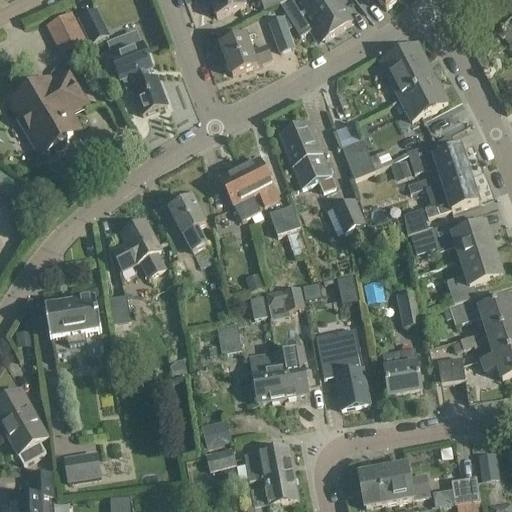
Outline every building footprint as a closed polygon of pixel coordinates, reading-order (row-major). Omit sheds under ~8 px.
[(209,0),(217,21),(246,11),(241,0),(209,0)] [(257,0),(263,13),(289,2),(287,0),(257,0)] [(325,44),(353,27),(335,0),(316,0),(311,4),(308,0),(293,0),(292,1),(290,2),(280,6),(301,41),(317,31),(325,44)] [(375,0),(387,13),(402,0),(375,0)] [(79,22),(92,49),(110,40),(97,13),(79,22)] [(73,17),(50,28),(64,58),(88,46),(73,17)] [(295,52),(283,20),(268,26),(280,58),(295,52)] [(136,35),(108,46),(112,58),(110,59),(120,83),(123,82),(127,92),(131,90),(143,118),(168,108),(157,79),(153,81),(149,72),(153,70),(144,46),(141,47),(136,35)] [(245,40),(221,49),(232,79),(272,64),(267,49),(250,54),(245,40)] [(381,66),(401,104),(415,96),(410,85),(417,81),(415,78),(428,71),(416,48),(381,66)] [(447,107),(428,71),(415,78),(417,81),(410,85),(415,96),(401,104),(412,125),(447,107)] [(52,83),(9,107),(39,159),(53,151),(57,153),(62,153),(66,151),(68,147),(68,142),(73,140),(62,120),(84,108),(68,80),(55,87),(52,83)] [(323,197),(336,191),(308,126),(278,139),(301,194),(319,186),(323,197)] [(343,153),(350,173),(362,168),(359,160),(366,157),(362,145),(343,153)] [(430,148),(407,156),(414,178),(436,170),(441,187),(469,178),(460,151),(454,153),(434,160),(430,148)] [(359,160),(362,168),(350,173),(355,184),(374,177),(368,162),(366,157),(359,160)] [(259,163),(239,173),(253,200),(259,198),(264,209),(279,202),(259,163)] [(395,182),(411,177),(406,164),(391,169),(395,182)] [(253,200),(239,173),(219,182),(233,210),(235,210),(243,226),(251,222),(261,217),(253,200)] [(432,210),(426,212),(430,223),(446,217),(446,216),(451,214),(452,215),(478,207),(469,178),(441,187),(427,192),(432,210)] [(206,228),(192,201),(169,213),(183,240),(184,239),(192,256),(205,249),(196,233),(206,228)] [(355,205),(334,213),(345,239),(366,231),(355,205)] [(301,233),(293,210),(270,218),(278,241),(287,238),(295,264),(309,259),(301,233)] [(428,233),(422,213),(404,219),(408,240),(428,233)] [(429,234),(410,240),(415,256),(434,249),(435,254),(436,257),(455,251),(460,266),(494,255),(485,228),(474,231),(457,237),(453,226),(429,234)] [(164,273),(156,257),(159,255),(145,227),(121,239),(126,249),(112,255),(122,274),(140,265),(148,281),(164,273)] [(453,311),(470,305),(478,303),(474,290),(502,281),(494,255),(460,266),(465,279),(445,286),(453,311)] [(261,276),(246,281),(251,296),(266,290),(261,276)] [(368,308),(385,305),(381,284),(364,287),(368,308)] [(319,288),(303,291),(306,306),(322,303),(319,288)] [(300,292),(267,297),(270,310),(285,307),(287,316),(304,313),(300,292)] [(424,329),(418,294),(396,298),(402,332),(424,329)] [(132,328),(127,300),(109,303),(113,331),(132,328)] [(250,303),(251,309),(254,324),(267,322),(263,301),(250,303)] [(96,302),(60,308),(69,350),(86,348),(84,339),(101,336),(96,302)] [(453,311),(448,312),(454,330),(481,322),(486,336),(486,337),(511,328),(511,313),(508,302),(478,312),(473,314),(470,305),(453,311)] [(60,308),(45,310),(51,344),(67,342),(60,308)] [(232,327),(228,314),(218,317),(221,330),(232,327)] [(34,349),(30,321),(23,322),(25,334),(16,335),(18,351),(34,349)] [(242,356),(237,328),(218,331),(221,359),(242,356)] [(486,336),(460,345),(461,346),(463,354),(474,351),(474,353),(490,348),(493,360),(511,354),(511,328),(486,337),(486,336)] [(356,334),(316,342),(325,383),(335,381),(341,414),(371,408),(356,334)] [(278,374),(283,404),(308,401),(301,354),(275,358),(278,374)] [(385,374),(390,402),(422,396),(418,368),(417,369),(414,354),(400,356),(382,358),(385,374)] [(511,381),(511,354),(493,360),(480,365),(484,378),(498,373),(501,385),(511,381)] [(258,408),(283,404),(278,374),(275,358),(251,362),(258,408)] [(465,384),(462,363),(450,364),(453,386),(465,384)] [(441,388),(453,386),(450,364),(438,366),(441,388)] [(209,375),(194,377),(197,393),(211,391),(209,375)] [(0,403),(0,428),(6,439),(37,422),(20,392),(0,403)] [(48,442),(37,422),(6,439),(23,469),(45,457),(40,446),(48,442)] [(225,425),(201,431),(206,453),(231,447),(225,425)] [(206,459),(210,477),(237,470),(232,452),(206,459)] [(264,483),(264,484),(293,479),(288,453),(245,461),(250,486),(264,483)] [(96,457),(65,462),(69,488),(100,483),(96,457)] [(495,458),(477,460),(481,487),(498,484),(495,458)] [(379,475),(385,509),(413,503),(414,505),(431,502),(427,479),(409,482),(407,469),(379,475)] [(365,511),(368,511),(385,509),(379,475),(359,478),(365,511)] [(29,479),(29,491),(53,490),(53,478),(29,479)] [(266,493),(249,496),(252,511),(257,511),(262,511),(298,504),(293,479),(264,484),(266,493)] [(451,486),(455,509),(481,505),(477,481),(451,486)] [(11,511),(42,511),(43,503),(54,502),(53,490),(29,491),(27,491),(27,502),(11,502),(11,511)]
